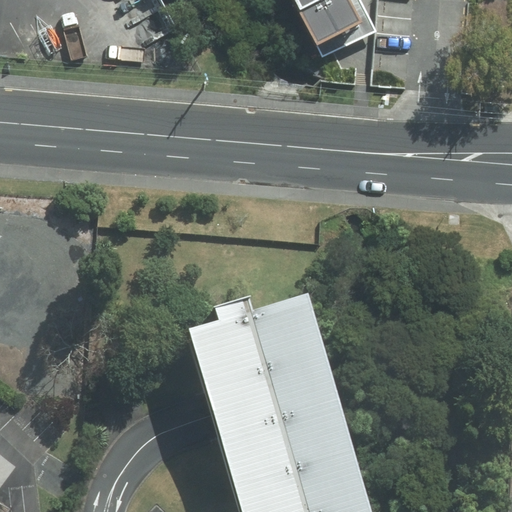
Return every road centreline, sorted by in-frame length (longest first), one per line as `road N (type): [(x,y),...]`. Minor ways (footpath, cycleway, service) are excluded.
road 1 (unclassified): [(0,122),(390,154)]
road 2 (residential): [(419,0),(390,154)]
road 3 (unclassified): [(390,154),(511,159)]
